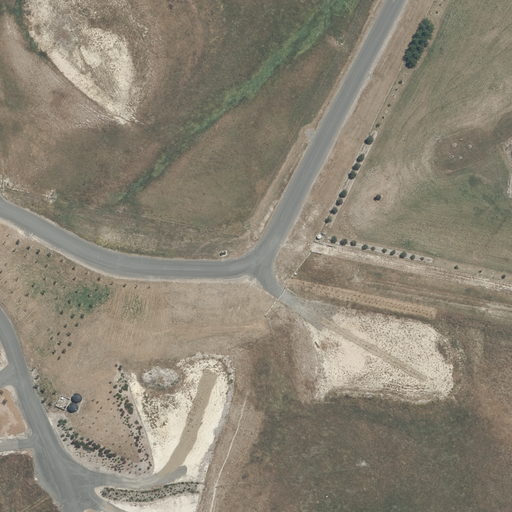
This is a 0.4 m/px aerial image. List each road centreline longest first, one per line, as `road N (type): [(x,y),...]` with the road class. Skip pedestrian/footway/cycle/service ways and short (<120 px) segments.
road 1 (unclassified): [(391,0),(261,250),(231,269),(125,266),(0,204)]
road 2 (unclassified): [(0,320),(37,434),(65,482)]
